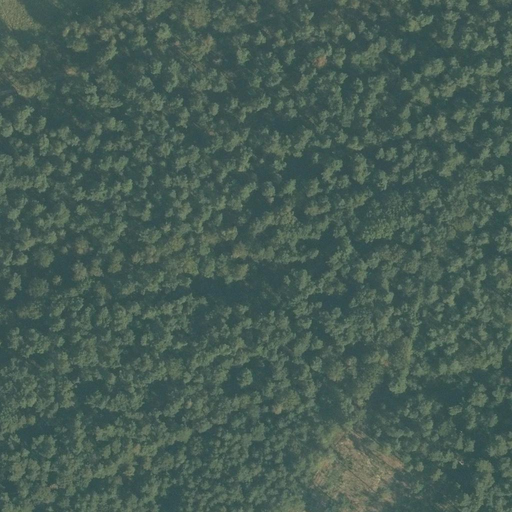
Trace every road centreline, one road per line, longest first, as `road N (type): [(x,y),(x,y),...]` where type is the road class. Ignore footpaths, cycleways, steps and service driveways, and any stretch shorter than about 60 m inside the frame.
road 1 (track): [(0,302),(511,154)]
road 2 (track): [(34,511),(379,347),(406,340),(511,369)]
road 3 (track): [(321,0),(0,92)]
road 4 (track): [(379,347),(463,168)]
road 5 (track): [(294,511),(335,430),(317,380)]
